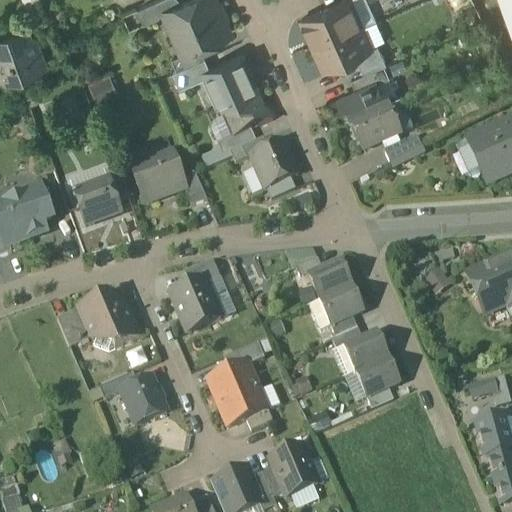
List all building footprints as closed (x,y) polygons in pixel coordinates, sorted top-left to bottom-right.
[(156,0),(136,9),(143,24),(158,17),(159,14),(162,13),(162,11),(174,6),(171,0),(156,0)] [(180,54),(181,55),(199,47),(230,33),(224,19),(226,19),(219,2),(217,3),(215,0),(186,0),(174,6),(162,11),(162,13),(180,54)] [(343,0),(300,19),(313,49),(361,27),(348,0),(343,0)] [(366,0),(348,0),(361,27),(361,28),(376,22),(366,0)] [(511,0),(503,0),(511,23),(511,0)] [(0,74),(1,76),(7,78),(44,65),(34,37),(30,39),(25,26),(0,34),(0,74)] [(361,28),(361,27),(313,49),(322,69),(353,55),(370,48),(369,47),(369,46),(365,47),(362,39),(364,34),(361,28)] [(353,55),(362,75),(383,66),(386,65),(376,44),(369,47),(370,48),(353,55)] [(171,58),(176,71),(204,58),(199,47),(181,55),(180,54),(171,58)] [(209,69),(203,72),(205,77),(218,106),(257,89),(242,55),(209,69)] [(172,72),(179,89),(205,77),(203,72),(209,69),(204,58),(176,71),(172,72)] [(388,78),(383,66),(362,75),(350,80),(355,91),(375,83),(388,78)] [(342,114),(349,129),(388,112),(387,111),(381,113),(376,101),(379,99),(381,96),(375,83),(355,91),(339,99),(345,113),(342,114)] [(234,141),(250,134),(273,124),(257,89),(218,106),(226,125),(234,141)] [(399,138),(388,112),(349,129),(355,142),(357,141),(363,154),(399,138)] [(511,121),(467,142),(487,186),(511,175),(511,121)] [(213,138),(217,148),(234,141),(226,125),(215,130),(213,138)] [(224,158),(230,156),(255,145),(250,134),(234,141),(217,148),(219,151),(222,159),(224,158)] [(383,154),(389,167),(421,151),(416,140),(383,154)] [(263,141),(255,145),(230,156),(235,167),(251,160),(268,152),(263,141)] [(258,175),(266,193),(291,182),(297,179),(282,146),(268,152),(251,160),(258,175)] [(222,159),(219,151),(212,162),(202,166),(208,179),(235,167),(230,156),(224,158),(222,159)] [(134,170),(147,206),(185,193),(181,182),(172,157),(134,170)] [(108,184),(117,209),(129,205),(116,170),(104,175),(107,184),(108,184)] [(107,184),(104,175),(103,173),(69,185),(74,196),(107,184)] [(267,197),(266,193),(258,175),(244,181),(253,203),(267,197)] [(185,193),(192,209),(206,203),(194,176),(181,182),(185,193)] [(267,197),(271,206),(297,194),(291,182),(266,193),(267,197)] [(74,196),(85,228),(120,216),(117,209),(108,184),(107,184),(74,196)] [(8,248),(31,240),(27,230),(33,229),(34,230),(40,228),(51,224),(38,187),(26,191),(25,198),(7,204),(6,202),(0,204),(1,206),(0,206),(0,236),(5,250),(8,248)] [(0,199),(0,206),(1,206),(0,204),(6,202),(7,204),(25,198),(26,191),(0,199)] [(43,236),(40,228),(34,230),(33,229),(27,230),(31,240),(43,236)] [(0,259),(11,255),(8,248),(5,250),(0,236),(0,259)] [(295,271),(300,282),(307,279),(322,272),(317,261),(295,271)] [(479,295),(486,311),(502,304),(510,321),(511,321),(511,263),(508,266),(505,261),(467,278),(474,293),(479,295)] [(307,279),(319,304),(352,290),(340,264),(322,272),(307,279)] [(186,278),(192,291),(204,286),(205,287),(219,282),(212,267),(186,278)] [(171,300),(187,338),(220,324),(205,287),(204,286),(192,291),(171,300)] [(352,290),(319,304),(330,330),(352,320),(363,315),(352,290)] [(106,301),(78,313),(90,342),(97,339),(112,345),(114,352),(138,341),(124,308),(106,301)] [(320,335),(330,330),(319,304),(308,309),(320,335)] [(80,347),(90,342),(78,313),(67,317),(80,347)] [(56,322),(69,352),(80,347),(67,317),(56,322)] [(330,330),(335,341),(357,331),(352,320),(330,330)] [(331,342),(336,353),(343,350),(362,342),(357,331),(335,341),(331,342)] [(399,387),(388,361),(376,336),(362,342),(343,350),(355,376),(366,402),(388,392),(399,387)] [(97,339),(90,342),(114,352),(112,345),(97,339)] [(223,363),(229,376),(247,369),(247,370),(263,363),(257,348),(223,363)] [(126,357),(133,372),(149,365),(142,350),(126,357)] [(344,381),(355,376),(343,350),(336,353),(333,355),(344,381)] [(207,385),(227,431),(245,424),(266,415),(247,370),(247,369),(229,376),(207,385)] [(98,391),(103,403),(120,396),(119,395),(136,388),(132,377),(98,391)] [(496,409),(509,406),(502,381),(487,385),(490,397),(493,397),(496,409)] [(120,396),(134,429),(166,416),(161,405),(163,404),(158,392),(156,392),(151,382),(136,388),(119,395),(120,396)] [(490,397),(487,385),(467,390),(471,402),(490,397)] [(366,402),(371,413),(393,403),(388,392),(366,402)] [(245,424),(250,435),(272,425),(267,414),(266,415),(245,424)] [(485,459),(487,459),(487,458),(511,451),(511,452),(511,451),(511,418),(476,429),(485,459)] [(284,498),(286,502),(317,488),(301,450),(269,464),(273,472),(284,498)] [(503,508),(511,505),(511,455),(511,452),(511,451),(487,458),(487,459),(496,494),(499,493),(503,508)] [(262,477),(262,478),(273,502),(284,498),(273,472),(262,477)] [(214,487),(224,511),(254,511),(260,510),(262,509),(250,482),(247,474),(214,487)] [(269,511),(276,510),(273,502),(262,478),(250,482),(262,509),(260,510),(260,511),(269,511)] [(0,482),(0,486),(5,511),(23,511),(24,511),(17,479),(0,482)] [(211,511),(206,499),(188,507),(190,511),(211,511)] [(156,511),(190,511),(188,507),(185,500),(156,511)]
